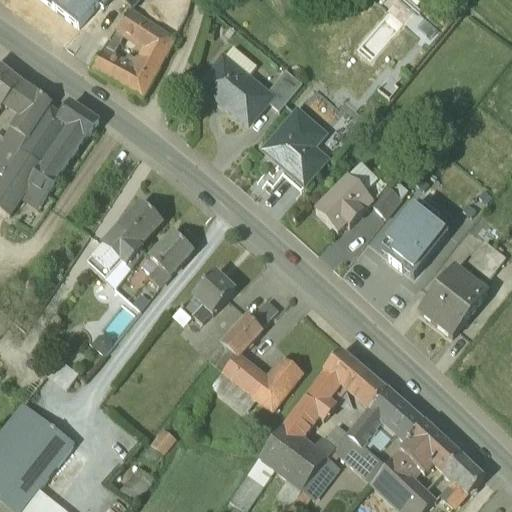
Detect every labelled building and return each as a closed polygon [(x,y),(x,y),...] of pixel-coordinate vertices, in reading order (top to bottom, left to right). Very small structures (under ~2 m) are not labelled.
[(39,0),(53,10),(61,0),(39,0)] [(61,0),(53,10),(77,30),(97,6),(90,0),(61,0)] [(109,0),(90,0),(97,6),(102,10),(109,0)] [(119,0),(131,10),(139,0),(119,0)] [(144,26),(128,14),(117,32),(122,36),(134,44),(144,26)] [(170,45),(144,26),(134,44),(146,50),(163,58),(170,45)] [(130,71),(121,67),(111,82),(142,99),(163,58),(146,50),(135,70),(131,68),(130,71)] [(101,56),(91,71),(111,82),(121,67),(101,56)] [(266,98),(223,63),(200,90),(248,129),(267,106),(271,102),(266,98)] [(21,87),(0,70),(0,112),(1,113),(7,105),(21,87)] [(285,75),(266,98),(271,102),(267,106),(279,116),(302,89),(285,75)] [(33,96),(21,87),(7,105),(21,114),(33,96)] [(21,114),(0,147),(1,148),(0,149),(0,150),(16,160),(49,109),(50,107),(33,96),(21,114)] [(98,125),(70,106),(61,118),(57,125),(68,132),(49,161),(64,171),(86,138),(89,139),(98,125)] [(8,172),(0,184),(0,213),(9,220),(16,209),(30,189),(28,187),(41,169),(43,170),(49,161),(68,132),(57,125),(61,118),(49,109),(8,172)] [(297,116),(263,155),(304,190),(326,164),(312,152),(323,139),(297,116)] [(16,160),(0,150),(0,167),(8,172),(16,160)] [(64,171),(49,161),(43,170),(58,180),(64,171)] [(43,170),(41,169),(28,187),(30,189),(16,209),(32,220),(46,199),(47,200),(59,181),(43,170)] [(383,189),(361,171),(347,185),(362,200),(362,199),(370,207),(384,221),(400,204),(394,199),(393,199),(383,189)] [(362,200),(347,185),(332,199),(332,198),(315,215),(338,237),(346,228),(348,231),(361,218),(360,217),(370,207),(362,199),(362,200)] [(140,207),(102,248),(103,249),(87,267),(104,283),(121,266),(130,275),(144,256),(137,249),(159,225),(140,207)] [(388,261),(414,281),(448,237),(414,210),(385,247),(394,254),(388,261)] [(172,237),(149,261),(159,270),(148,281),(158,290),(192,256),(172,237)] [(505,263),(484,247),(468,268),(488,284),(505,263)] [(487,298),(454,272),(419,317),(452,343),(487,298)] [(234,295),(213,275),(191,299),(192,300),(180,313),(190,322),(202,309),(212,318),(234,295)] [(246,319),(221,348),(221,349),(236,361),(237,360),(262,334),(246,319)] [(221,349),(208,365),(222,377),(236,361),(221,349)] [(340,355),(323,375),(325,377),(304,403),(320,414),(339,390),(368,414),(386,393),(376,386),(340,355)] [(236,361),(222,377),(233,385),(247,367),(237,360),(236,361)] [(284,363),(272,379),(289,393),(301,377),(284,363)] [(54,365),(45,385),(65,395),(75,375),(54,365)] [(247,367),(233,385),(253,401),(271,415),(289,393),(272,379),(267,384),(247,367)] [(233,385),(222,377),(211,390),(242,415),(253,401),(233,385)] [(348,439),(347,441),(361,452),(361,451),(378,431),(385,437),(389,432),(395,437),(405,446),(423,426),(413,416),(386,393),(368,414),(348,439)] [(304,403),(259,463),(275,475),(276,476),(301,445),(301,444),(322,416),(320,414),(304,403)] [(23,412),(0,441),(0,511),(6,511),(0,507),(0,455),(29,417),(23,412)] [(29,417),(0,455),(0,507),(6,511),(26,511),(39,496),(73,451),(54,436),(55,435),(52,433),(51,434),(29,417)] [(405,446),(400,453),(391,464),(412,483),(420,474),(425,478),(432,470),(442,478),(459,460),(423,426),(405,446)] [(348,439),(336,430),(324,446),(335,454),(336,455),(337,454),(347,441),(348,439)] [(175,444),(163,434),(151,449),(163,459),(175,444)] [(361,452),(347,441),(337,454),(373,484),(385,471),(361,451),(361,452)] [(321,443),(312,454),(313,455),(326,465),(335,454),(324,446),(321,443)] [(312,454),(301,445),(276,476),(302,496),(326,465),(313,455),(312,454)] [(484,483),(459,460),(442,478),(453,489),(455,487),(467,498),(468,499),(484,483)] [(259,463),(229,508),(235,511),(249,511),(275,475),(259,463)] [(373,484),(371,487),(395,511),(428,511),(434,506),(425,496),(412,483),(391,464),(385,471),(373,484)] [(343,480),(327,467),(315,481),(325,489),(331,494),(343,480)] [(120,497),(137,505),(150,480),(132,471),(120,497)] [(315,481),(302,496),(310,503),(312,504),(325,489),(315,481)] [(289,486),(277,502),(289,511),(290,511),(296,505),(302,496),(289,486)] [(453,489),(435,507),(440,511),(453,511),(467,498),(455,487),(453,489)] [(26,511),(58,511),(39,496),(26,511)] [(310,503),(302,496),(296,505),(304,511),(310,503)]
